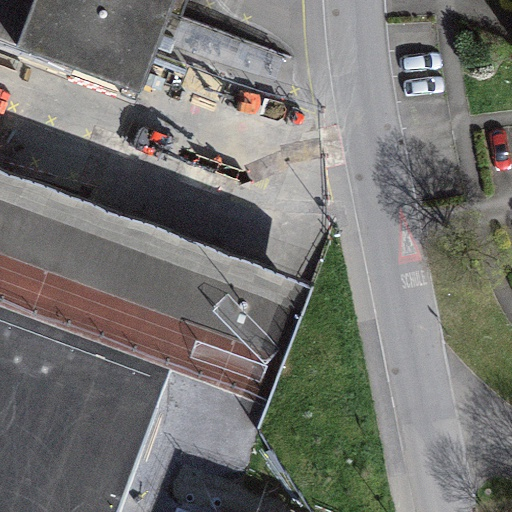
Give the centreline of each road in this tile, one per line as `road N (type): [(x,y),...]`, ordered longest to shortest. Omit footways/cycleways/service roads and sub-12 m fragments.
road 1 (residential): [(354,0),(362,82),(422,389)]
road 2 (residential): [(422,389),(445,511)]
